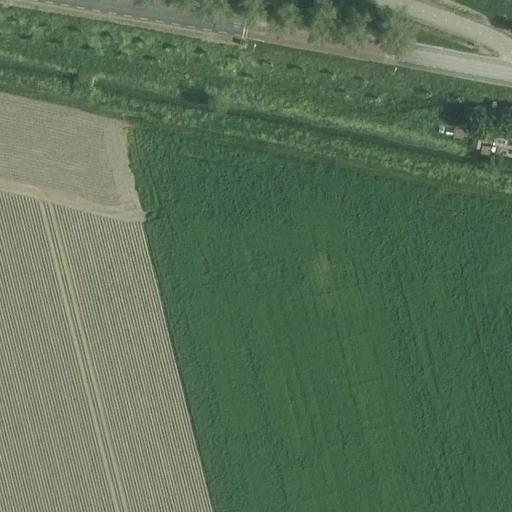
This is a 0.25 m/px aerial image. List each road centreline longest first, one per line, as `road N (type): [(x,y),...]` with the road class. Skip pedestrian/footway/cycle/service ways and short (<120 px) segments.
road 1 (secondary): [(511,73),(78,0)]
road 2 (residential): [(511,53),(388,0)]
